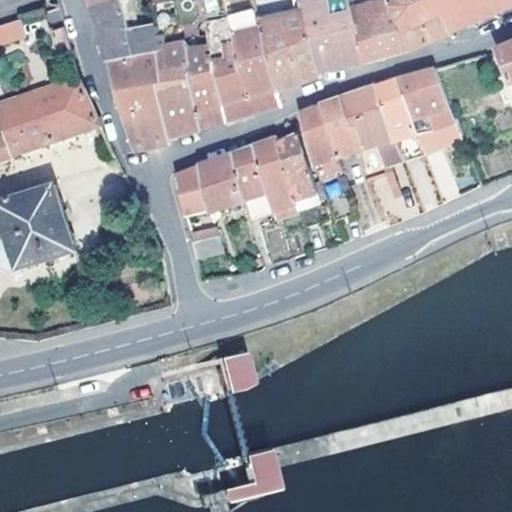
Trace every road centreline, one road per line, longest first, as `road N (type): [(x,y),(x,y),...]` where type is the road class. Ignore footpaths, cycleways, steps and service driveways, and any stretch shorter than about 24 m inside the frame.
road 1 (residential): [(147,184),(336,85),(511,29)]
road 2 (tertiary): [(197,324),(511,197)]
road 3 (tertiary): [(0,378),(132,349),(197,324)]
road 4 (residential): [(68,0),(147,184)]
road 5 (residential): [(197,324),(171,229),(147,184)]
